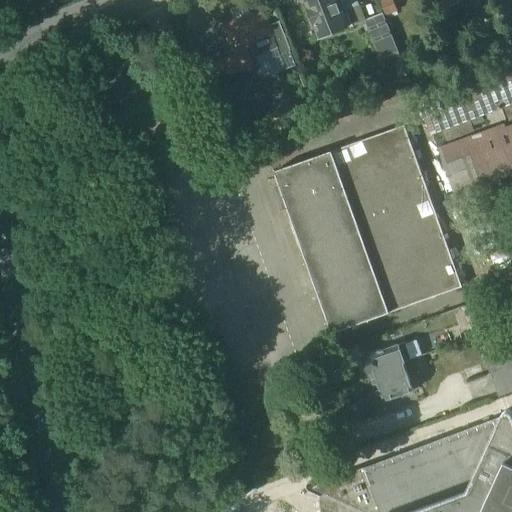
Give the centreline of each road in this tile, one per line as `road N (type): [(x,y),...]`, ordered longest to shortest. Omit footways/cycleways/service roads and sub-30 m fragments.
road 1 (tertiary): [(61,511),(0,238)]
road 2 (tertiary): [(0,67),(54,24),(123,0)]
